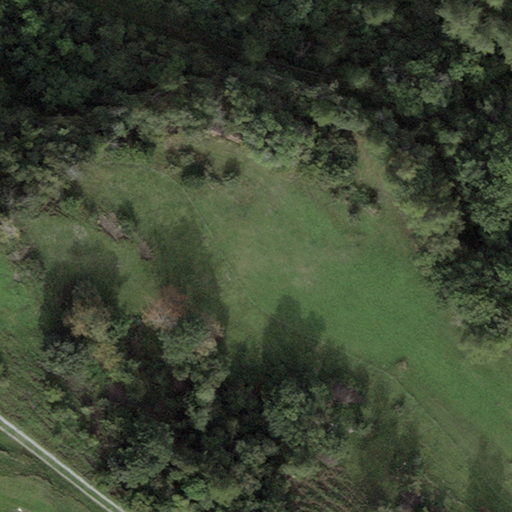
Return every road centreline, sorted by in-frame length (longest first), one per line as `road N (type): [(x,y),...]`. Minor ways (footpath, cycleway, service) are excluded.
road 1 (track): [(511,327),(386,107),(194,0)]
road 2 (track): [(0,420),(117,511)]
